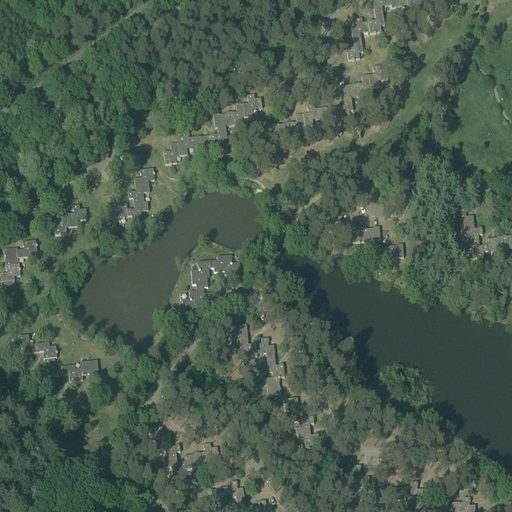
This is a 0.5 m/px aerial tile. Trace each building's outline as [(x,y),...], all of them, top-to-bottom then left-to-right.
[(372,3),(374,16),(382,14),(381,8),(390,7),(389,0),(377,0),(378,2),(372,3)] [(389,0),(390,7),(391,10),(407,8),(405,0),(389,0)] [(405,0),(407,8),(407,9),(424,6),(422,0),(405,0)] [(422,0),(424,6),(428,6),(429,12),(439,10),(437,0),(440,0),(422,0)] [(367,23),(367,24),(369,34),(369,36),(373,35),(374,36),(375,36),(375,35),(381,34),(380,28),(384,27),(382,14),(374,16),(375,23),(372,23),(371,22),(367,23)] [(351,29),(352,42),(360,41),(360,35),(369,34),(367,24),(362,24),(361,20),(354,21),(355,25),(356,25),(356,29),(351,29)] [(360,41),(352,42),(353,50),(350,50),(350,49),(346,49),(348,63),(359,61),(358,55),(362,54),(360,41)] [(374,76),(369,77),(371,91),(378,89),(378,83),(387,82),(386,71),(380,72),(379,68),(372,69),(373,73),(374,73),(374,76)] [(358,85),(355,86),(357,99),(360,98),(361,99),(362,99),(362,98),(368,97),(367,91),(371,91),(369,77),(361,78),(362,86),(359,86),(358,85)] [(340,101),(342,101),(350,100),(357,99),(355,86),(351,86),(351,87),(344,88),(344,87),(338,88),(340,101)] [(249,105),(243,106),(245,119),(253,118),(252,112),(262,110),(260,100),(254,101),(253,97),(246,98),(247,102),(248,102),(249,105)] [(336,109),(338,121),(342,121),(342,122),(344,121),(344,120),(349,120),(348,113),(352,113),(350,100),(342,101),(343,108),(340,109),(340,107),(336,108),(336,109)] [(233,114),(229,115),(231,128),(235,127),(235,128),(237,128),(237,127),(242,126),(241,120),(245,119),(243,106),(235,107),(236,115),(233,115),(233,114)] [(308,115),(303,116),(305,129),(313,128),(312,122),(321,121),(320,110),(314,111),(313,107),(306,108),(307,112),(308,112),(308,115)] [(325,110),(320,110),(321,121),(321,124),(338,121),(336,109),(325,110)] [(215,130),(217,130),(225,129),(231,128),(229,115),(225,115),(225,116),(219,117),(218,116),(213,117),(215,130)] [(293,124),(289,125),(291,138),(295,137),(295,138),(297,138),(297,137),(302,136),(301,130),(305,129),(303,116),(295,117),(296,125),(293,125),(293,124)] [(291,138),(289,125),(285,125),(285,126),(278,127),(278,126),(272,127),(274,137),(274,140),(291,138)] [(210,137),(210,138),(212,150),(216,150),(218,150),(218,149),(224,148),(223,142),(227,141),(225,129),(217,130),(218,137),(214,137),(214,136),(210,137)] [(183,144),(177,145),(179,158),(187,157),(186,151),(195,150),(194,139),(188,140),(188,136),(181,137),(181,141),(182,141),(183,144)] [(200,138),(194,139),(195,150),(196,153),(212,150),(210,138),(200,139),(200,138)] [(179,158),(177,145),(170,146),(171,154),(167,154),(167,153),(163,154),(164,164),(165,167),(169,166),(169,167),(171,167),(171,166),(176,165),(176,159),(179,158)] [(134,181),(135,188),(148,187),(148,183),(154,182),(153,171),(139,172),(140,176),(141,176),(141,180),(134,181)] [(133,200),(133,206),(144,205),(143,195),(149,195),(148,187),(135,188),(135,194),(132,194),(132,193),(128,194),(128,201),(133,200)] [(127,211),(128,218),(131,218),(132,224),(142,223),(141,213),(148,213),(147,204),(144,205),(133,206),(134,212),(131,212),(130,211),(127,211)] [(111,220),(128,218),(127,211),(126,206),(115,207),(115,206),(109,207),(111,220)] [(74,215),(68,216),(70,229),(77,229),(77,222),(87,221),(86,211),(79,212),(79,207),(72,208),(72,212),(73,212),(74,215)] [(459,223),(460,227),(473,226),(472,218),(465,219),(465,215),(466,215),(465,211),(452,212),(452,216),(451,217),(452,218),(453,218),(453,224),(459,223)] [(70,229),(68,216),(60,217),(61,224),(58,225),(57,224),(53,224),(54,234),(55,237),(59,237),(59,238),(61,238),(61,237),(66,236),(66,230),(70,229)] [(340,240),(348,239),(346,226),(341,226),(341,223),(342,223),(341,219),(334,219),(334,224),(328,224),(329,234),(339,234),(340,240)] [(359,244),(363,244),(362,231),(358,231),(358,232),(355,233),(354,225),(346,226),(348,239),(351,239),(352,245),(357,245),(358,245),(359,245),(359,244)] [(467,234),(468,244),(478,243),(478,237),(482,237),(481,229),(477,230),(477,231),(474,231),(473,226),(460,227),(461,235),(467,234)] [(363,244),(369,244),(378,243),(380,243),(379,229),(373,230),(373,231),(366,232),(366,230),(362,231),(363,244)] [(511,250),(511,237),(505,238),(505,237),(501,238),(501,239),(502,239),(503,251),(511,250)] [(503,252),(503,251),(502,239),(501,239),(496,239),(496,240),(485,241),(486,246),(486,254),(503,252)] [(24,252),(17,252),(18,261),(31,259),(30,255),(37,254),(35,243),(22,244),(22,248),(23,248),(24,252)] [(378,243),(369,244),(371,256),(375,256),(375,262),(381,262),(381,263),(383,263),(383,262),(387,261),(386,249),(386,248),(382,248),(382,249),(378,249),(378,243)] [(483,254),(486,254),(486,246),(482,247),(482,248),(479,248),(478,243),(468,244),(465,244),(466,252),(472,251),(473,261),(483,260),(483,254)] [(396,248),(386,249),(387,261),(403,260),(403,256),(402,246),(396,247),(396,248)] [(5,264),(5,268),(19,267),(18,261),(17,252),(17,250),(3,252),(4,258),(5,258),(6,264),(5,264)] [(217,263),(210,263),(211,271),(213,270),(214,275),(224,274),(224,276),(233,276),(233,278),(240,277),(239,265),(231,265),(231,258),(216,259),(217,263)] [(195,287),(196,293),(203,293),(203,290),(207,290),(207,280),(209,280),(208,271),(211,271),(210,263),(197,264),(198,272),(190,273),(192,287),(195,287)] [(0,276),(0,279),(1,284),(14,283),(13,279),(20,278),(19,273),(20,272),(20,271),(19,271),(19,267),(5,268),(6,272),(7,272),(7,275),(0,276)] [(14,283),(1,284),(1,289),(0,289),(0,301),(9,301),(8,291),(15,290),(14,283)] [(203,293),(196,293),(189,294),(189,302),(182,302),(183,315),(190,314),(190,312),(199,311),(199,308),(209,308),(208,303),(211,303),(211,296),(204,296),(203,293)] [(238,335),(239,341),(247,340),(246,327),(240,327),(240,324),(241,324),(241,320),(233,320),(234,325),(227,325),(228,335),(238,335)] [(23,356),(36,354),(35,346),(29,347),(28,337),(21,338),(18,338),(18,341),(19,344),(15,345),(14,345),(15,346),(15,352),(19,352),(19,351),(23,350),(23,356)] [(257,359),(256,356),(255,346),(255,345),(251,346),(248,347),(247,340),(239,341),(240,354),(244,353),(245,360),(250,359),(251,360),(252,360),(252,359),(257,359)] [(266,356),(266,362),(274,361),(273,348),(268,348),(267,345),(268,345),(268,340),(261,341),(261,346),(255,346),(256,356),(266,356)] [(44,361),(54,360),(56,360),(56,356),(57,356),(57,354),(56,354),(55,348),(49,349),(48,345),(35,346),(36,354),(43,354),(44,357),(43,357),(43,361),(44,361)] [(49,379),(62,377),(61,369),(55,370),(54,360),(44,361),(45,367),(40,367),(41,375),(45,374),(45,373),(49,373),(49,379)] [(272,374),(272,380),(280,379),(280,380),(284,379),(283,366),(278,366),(279,367),(275,368),(274,361),(266,362),(268,375),(272,374)] [(80,364),(81,371),(81,378),(82,378),(83,378),(86,377),(85,377),(92,376),(92,377),(98,376),(97,363),(80,364)] [(61,369),(62,377),(69,376),(70,380),(69,380),(69,384),(82,382),(82,378),(81,378),(81,371),(75,372),(74,368),(61,369)] [(280,379),(272,380),(266,381),(267,397),(281,396),(280,390),(279,390),(278,384),(279,383),(279,381),(280,381),(280,380),(280,379)] [(291,412),(291,416),(304,415),(304,407),(297,408),(296,404),(297,404),(297,400),(283,401),(284,406),(283,406),(283,408),(284,408),(284,413),(291,412)] [(298,424),(299,433),(309,432),(309,426),(313,426),(313,419),(308,419),(308,420),(305,420),(304,415),(291,416),(292,424),(298,424)] [(157,442),(157,446),(170,444),(169,436),(162,437),(161,434),(162,433),(162,429),(148,431),(149,436),(148,436),(149,438),(149,437),(150,443),(157,442)] [(309,432),(299,433),(296,433),(297,441),(303,441),(304,451),(314,450),(314,443),(318,443),(317,436),(313,436),(313,437),(310,437),(309,432)] [(166,452),(167,462),(176,460),(175,455),(180,454),(179,447),(175,447),(175,448),(171,449),(171,446),(170,444),(157,446),(158,453),(166,452)] [(205,454),(199,455),(201,468),(209,467),(208,461),(218,459),(217,449),(210,450),(210,446),(202,447),(203,451),(204,451),(205,454)] [(183,458),(184,464),(185,471),(201,468),(199,455),(194,456),(194,457),(183,458)] [(176,460),(167,462),(163,462),(164,470),(170,469),(172,479),(182,478),(181,472),(185,471),(184,464),(181,464),(181,465),(177,466),(176,460)] [(347,472),(347,476),(360,475),(360,467),(353,468),(353,464),(354,464),(354,460),(340,460),(340,465),(339,465),(339,467),(340,467),(340,472),(347,472)] [(354,483),(354,493),(364,492),(364,487),(368,487),(368,479),(364,480),(361,481),(360,475),(347,476),(347,484),(354,483)] [(235,497),(236,504),(244,503),(242,490),(238,491),(236,483),(229,484),(230,489),(224,490),(226,499),(235,497)] [(414,499),(414,505),(422,505),(422,491),(416,492),(416,488),(417,488),(417,484),(410,484),(410,489),(404,489),(405,499),(414,499)] [(405,502),(405,499),(404,489),(398,489),(398,490),(392,490),(392,489),(387,489),(388,490),(388,503),(405,502)] [(226,503),(226,499),(224,490),(219,491),(219,492),(212,493),(212,492),(208,492),(210,505),(226,503)] [(389,504),(388,503),(388,490),(382,490),(382,491),(371,492),(371,497),(372,504),(389,504)] [(368,504),(372,504),(371,497),(368,497),(368,498),(364,498),(364,492),(354,493),(351,493),(351,501),(357,501),(358,511),(368,510),(368,504)] [(474,511),(474,507),(469,507),(469,504),(470,504),(469,500),(462,500),(462,504),(457,505),(456,511),(474,511)] [(253,511),(253,509),(253,508),(249,509),(249,510),(245,510),(244,503),(236,504),(237,511),(253,511)] [(271,511),(271,509),(265,510),(265,507),(266,507),(265,503),(258,504),(258,508),(253,509),(253,511),(271,511)]
